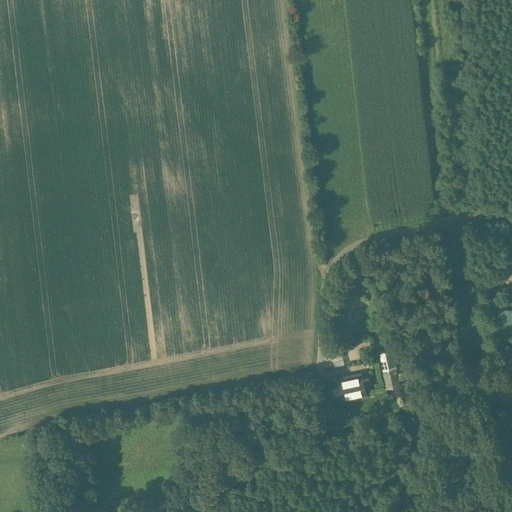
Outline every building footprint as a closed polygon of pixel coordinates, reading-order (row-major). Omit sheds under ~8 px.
[(511,251),(503,250),(501,259),(509,261),(511,251)] [(511,251),(509,261),(501,259),(499,275),(511,277),(511,251)] [(509,307),(494,306),(493,327),(508,328),(509,307)] [(392,351),(379,353),(387,388),(399,386),(398,381),(404,379),(403,374),(397,376),(392,351)] [(361,373),(338,378),(342,399),(366,393),(361,373)] [(347,408),(335,410),(336,417),(348,415),(347,408)]
